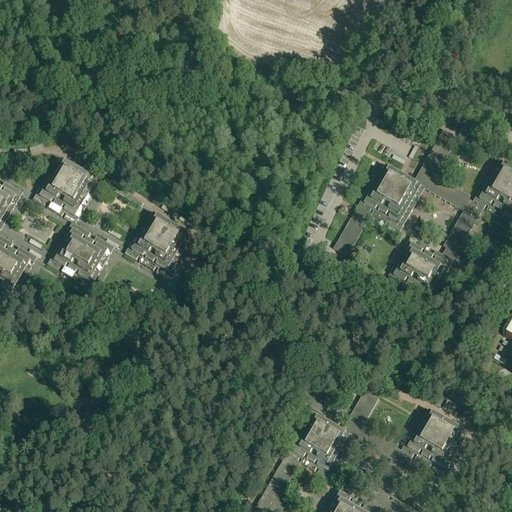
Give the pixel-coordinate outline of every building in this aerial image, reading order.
[(443,131),(419,173),(422,175),(416,185),(426,190),(427,189),(432,191),(430,194),(456,208),(462,198),(435,183),(434,185),(430,183),(455,138),(443,131)] [(64,220),(72,225),(75,226),(100,185),(82,174),(81,176),(77,174),(75,172),(76,170),(58,160),(33,201),(44,208),(47,204),(50,206),(47,210),(61,218),(64,215),(67,216),(64,220)] [(506,218),(504,222),(511,226),(511,170),(506,167),(497,162),(474,201),(473,204),(484,210),(486,207),(488,208),(486,212),(501,220),(503,216),(506,218)] [(362,206),(360,211),(369,216),(369,215),(372,211),(375,212),(373,216),(387,225),(389,221),(392,223),(390,226),(402,233),(426,190),(416,185),(414,184),(407,180),(400,176),(382,166),(360,205),(362,206)] [(0,233),(23,195),(5,184),(2,189),(0,188),(0,233)] [(109,184),(107,188),(141,209),(143,205),(109,184)] [(345,257),(369,216),(360,211),(357,210),(334,250),(345,257)] [(125,255),(136,261),(138,258),(141,260),(139,263),(153,272),(155,268),(158,270),(156,273),(161,276),(167,280),(192,238),(174,228),(168,224),(150,213),(125,255)] [(451,247),(445,257),(454,263),(459,266),(486,281),(492,270),(465,254),(463,258),(458,255),(460,252),(478,221),(467,215),(449,246),(451,247)] [(90,235),(75,226),(72,225),(48,266),(59,272),(61,269),(64,271),(62,274),(76,283),(78,279),(81,281),(79,284),(90,291),(114,249),(96,239),(93,244),(90,242),(87,240),(90,235)] [(0,237),(0,289),(3,291),(1,294),(12,301),(21,287),(37,260),(19,249),(16,254),(13,252),(10,251),(13,245),(0,237)] [(421,295),(419,299),(430,305),(454,263),(445,257),(443,256),(436,252),(433,257),(430,256),(427,254),(430,249),(421,243),(412,238),(387,280),(392,283),(398,287),(400,284),(403,285),(401,289),(416,297),(418,294),(421,295)] [(343,434),(353,439),(354,437),(361,441),(360,443),(384,457),(391,446),(364,431),(363,434),(357,431),(359,429),(377,396),(366,390),(347,422),(349,424),(343,434)] [(300,403),(307,407),(323,417),(328,409),(305,396),(300,403)] [(401,453),(412,459),(414,456),(417,457),(415,461),(429,469),(431,466),(434,467),(432,471),(443,477),(468,435),(449,424),(447,428),(444,426),(441,424),(443,421),(425,411),(401,453)] [(286,456),(288,457),(297,463),(299,459),(302,461),(300,464),(314,473),(316,469),(319,471),(317,474),(329,481),(331,477),(353,439),(343,434),(334,428),(332,432),(329,430),(326,428),(328,425),(310,415),(286,456)] [(285,463),(283,462),(262,498),(256,509),(256,510),(258,507),(265,511),(287,511),(278,506),(276,510),(272,507),(272,505),(297,463),(288,457),(285,463)] [(378,496),(373,506),(382,511),(383,509),(387,511),(407,511),(393,504),(391,506),(389,505),(386,503),(406,470),(395,463),(377,495),(378,496)] [(381,511),(382,511),(373,506),(363,501),(361,504),(358,502),(355,501),(357,497),(339,487),(324,511),(381,511)]
